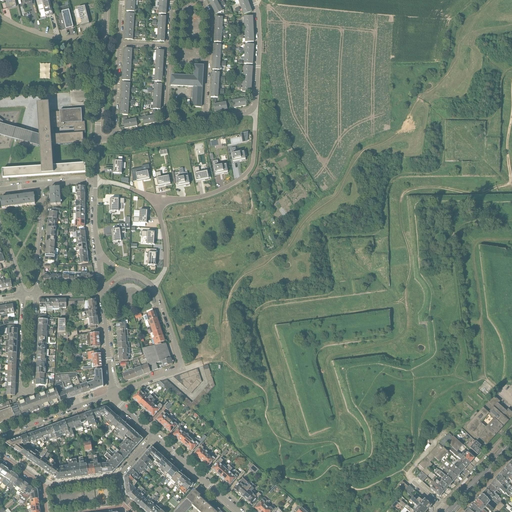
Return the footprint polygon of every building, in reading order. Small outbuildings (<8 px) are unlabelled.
[(14,0),(7,0),(9,8),(16,6),(14,0)] [(48,0),(41,0),(45,17),(53,15),(48,0)] [(213,9),(220,6),(221,5),(220,3),(218,0),(217,0),(210,4),(213,9)] [(241,9),(249,6),(247,0),(239,3),(241,9)] [(85,6),(77,8),(82,26),(89,24),(85,6)] [(216,15),(222,11),(220,6),(213,9),(216,15)] [(243,15),(251,12),(249,6),(241,9),(243,15)] [(68,10),(61,12),(66,30),(73,28),(68,10)] [(194,88),(192,107),(201,108),(203,67),(195,66),(194,77),(172,76),(171,86),(194,88)] [(34,82),(49,82),(50,72),(35,72),(34,82)] [(234,108),(240,107),(239,101),(233,102),(233,100),(229,101),(229,104),(233,103),(234,108)] [(221,111),(227,110),(226,105),(229,104),(229,101),(225,102),(225,103),(219,104),(221,111)] [(40,147),(53,146),(84,144),(83,134),(85,134),(85,122),(82,122),(81,109),(59,111),(59,112),(51,112),(51,113),(49,114),(49,104),(37,105),(39,135),(1,125),(3,122),(0,119),(0,135),(15,139),(14,141),(16,142),(17,140),(19,141),(20,148),(40,147)] [(144,125),(150,124),(149,118),(146,118),(145,116),(139,118),(140,121),(143,120),(144,125)] [(131,128),(137,127),(136,121),(140,121),(139,118),(135,118),(135,120),(130,121),(131,128)] [(3,179),(71,174),(86,173),(85,164),(54,166),(53,146),(40,147),(41,167),(2,170),(3,179)] [(239,162),(246,161),(245,157),(247,156),(246,152),(237,153),(235,148),(230,149),(233,163),(234,163),(239,162)] [(114,173),(122,174),(122,168),(122,161),(119,161),(114,160),(114,165),(114,168),(114,173)] [(228,173),(226,164),(214,167),(215,176),(228,173)] [(146,170),(134,173),(135,182),(148,179),(146,170)] [(209,180),(207,171),(195,174),(196,182),(209,180)] [(169,185),(168,176),(155,178),(157,187),(169,185)] [(190,185),(188,176),(175,179),(177,188),(190,185)] [(50,199),(51,205),(55,205),(55,206),(57,205),(61,205),(59,188),(55,188),(54,188),(49,188),(50,195),(49,195),(50,199)] [(18,206),(35,204),(34,198),(35,198),(35,197),(34,197),(34,194),(27,195),(27,194),(25,195),(24,195),(24,196),(17,196),(10,197),(9,197),(7,197),(7,198),(0,198),(1,201),(0,201),(0,202),(1,202),(1,208),(18,206)] [(119,211),(119,198),(110,198),(110,211),(119,211)] [(49,218),(57,219),(60,219),(60,216),(57,216),(58,213),(60,213),(60,209),(53,208),(53,212),(50,212),(49,218)] [(139,210),(139,223),(148,224),(148,211),(139,210)] [(121,241),(120,229),(111,230),(112,242),(121,241)] [(155,233),(147,232),(141,232),(141,237),(147,237),(146,245),(154,245),(155,233)] [(156,267),(157,254),(148,253),(147,266),(156,267)] [(48,264),(54,264),(54,262),(55,256),(46,255),(45,261),(48,261),(48,264)] [(4,280),(6,289),(12,288),(11,279),(4,280)] [(85,312),(96,311),(95,300),(89,301),(84,301),(84,299),(68,300),(69,308),(72,308),(72,305),(84,305),(85,310),(85,312)] [(14,314),(14,312),(13,308),(15,308),(15,306),(13,306),(13,305),(6,306),(7,315),(14,314)] [(86,320),(97,318),(96,311),(85,312),(81,313),(79,313),(79,320),(82,320),(86,320)] [(148,321),(157,318),(155,312),(143,316),(145,322),(148,321)] [(96,326),(98,325),(97,318),(86,320),(87,327),(90,326),(90,329),(96,329),(96,326)] [(149,327),(159,324),(157,318),(148,321),(149,327)] [(58,333),(66,332),(66,320),(58,320),(58,333)] [(117,331),(127,330),(126,324),(128,324),(128,321),(122,321),(122,324),(116,325),(117,331)] [(151,333),(161,330),(159,324),(149,327),(151,333)] [(6,335),(7,335),(17,335),(18,329),(15,329),(15,326),(9,326),(9,329),(7,328),(6,335)] [(152,339),(163,336),(161,330),(151,333),(152,333),(150,334),(152,339)] [(78,342),(100,340),(99,333),(78,335),(78,342)] [(163,336),(152,339),(154,346),(160,345),(160,343),(165,342),(163,336)] [(79,349),(100,347),(100,340),(78,342),(79,349)] [(163,368),(173,364),(166,344),(160,345),(154,346),(153,347),(149,347),(142,349),(145,356),(146,360),(145,360),(146,364),(150,373),(158,370),(156,365),(161,363),(163,368)] [(90,362),(101,361),(101,354),(97,355),(97,352),(91,352),(88,353),(88,360),(90,360),(90,362)] [(94,368),(102,367),(101,361),(90,362),(91,364),(90,364),(91,371),(94,371),(94,368)] [(144,375),(150,373),(146,364),(143,365),(141,366),(141,367),(144,375)] [(137,377),(144,375),(141,367),(134,369),(134,370),(137,377)] [(131,380),(137,377),(134,370),(133,370),(132,368),(128,370),(128,373),(131,380)] [(102,370),(90,371),(88,380),(86,381),(90,392),(103,387),(103,382),(102,370)] [(125,382),(131,380),(128,373),(122,375),(125,382)] [(76,397),(83,395),(78,379),(76,374),(68,374),(68,375),(76,397)] [(201,384),(202,382),(199,374),(197,375),(194,376),(191,377),(189,378),(186,379),(184,380),(186,382),(189,384),(191,386),(193,384),(195,382),(197,380),(201,384)] [(61,403),(68,400),(60,375),(56,375),(55,385),(56,389),(61,403)] [(68,400),(76,397),(68,375),(60,375),(68,400)] [(86,381),(85,377),(78,379),(83,395),(90,392),(86,381)] [(11,399),(11,398),(11,396),(15,396),(15,390),(7,389),(7,396),(7,397),(4,398),(5,401),(11,399)] [(42,410),(61,403),(56,389),(37,396),(32,398),(27,400),(17,404),(18,406),(22,417),(31,413),(37,411),(42,410)] [(139,404),(147,395),(150,392),(147,389),(145,393),(142,390),(141,392),(140,392),(133,399),(139,404)] [(139,404),(144,409),(155,396),(152,394),(149,397),(147,395),(139,404)] [(148,413),(155,406),(153,404),(158,398),(155,396),(144,409),(148,413)] [(464,425),(472,432),(487,445),(511,416),(511,413),(508,410),(506,412),(497,404),(499,402),(494,397),(489,402),(482,409),(478,414),(476,412),(464,425)] [(168,404),(165,408),(168,411),(172,406),(171,405),(174,402),(172,400),(168,404)] [(4,403),(0,404),(0,424),(15,419),(11,409),(11,408),(9,401),(4,403)] [(196,407),(192,403),(190,401),(186,405),(190,409),(192,411),(196,407)] [(153,417),(160,410),(162,408),(162,407),(160,404),(160,405),(157,403),(155,406),(148,413),(153,417)] [(15,419),(22,417),(18,406),(11,409),(15,419)] [(103,424),(103,423),(112,413),(107,408),(105,408),(104,416),(103,420),(102,421),(103,424)] [(102,421),(101,417),(98,410),(91,413),(97,427),(99,426),(98,423),(99,423),(99,422),(102,421)] [(157,420),(161,424),(169,415),(167,413),(168,412),(166,411),(163,412),(164,413),(157,420)] [(93,428),(97,427),(91,413),(85,415),(89,427),(92,426),(93,428)] [(107,423),(109,425),(117,417),(112,413),(103,423),(105,425),(107,423)] [(166,428),(172,421),(170,419),(173,415),(171,414),(169,415),(161,424),(166,428)] [(90,429),(89,427),(85,415),(79,417),(83,428),(85,427),(86,428),(88,430),(90,429)] [(83,431),(83,428),(79,417),(72,420),(75,429),(76,432),(79,431),(79,432),(83,431)] [(111,434),(114,430),(122,422),(117,417),(109,425),(101,435),(101,436),(102,438),(103,442),(106,439),(104,437),(109,431),(111,434)] [(77,435),(76,432),(75,429),(72,420),(65,422),(69,434),(71,438),(71,439),(75,438),(74,436),(77,435)] [(170,433),(177,425),(180,422),(180,421),(178,420),(175,423),(172,421),(166,428),(170,433)] [(65,436),(69,434),(65,422),(59,424),(63,437),(65,436)] [(115,439),(119,435),(127,426),(122,422),(114,430),(116,432),(113,437),(115,439)] [(63,438),(63,437),(59,424),(52,427),(57,441),(59,440),(61,439),(63,438)] [(178,439),(185,432),(185,431),(183,429),(185,426),(183,425),(180,428),(180,427),(175,432),(176,433),(173,435),(178,439)] [(123,439),(125,438),(131,430),(127,426),(119,435),(120,437),(123,439)] [(53,442),(57,441),(52,427),(45,429),(50,441),(50,442),(52,441),(53,442)] [(44,443),(50,441),(45,429),(39,431),(44,443)] [(126,439),(129,442),(136,434),(131,430),(125,438),(126,439)] [(187,448),(194,439),(192,437),(194,434),(197,431),(195,430),(192,433),(182,443),(187,448)] [(37,445),(44,443),(39,431),(33,434),(36,443),(37,445)] [(178,439),(182,443),(192,433),(190,431),(188,433),(188,434),(187,434),(185,432),(178,439)] [(33,444),(36,443),(33,434),(27,436),(30,444),(33,443),(33,444)] [(129,442),(136,448),(143,440),(136,434),(129,442)] [(192,452),(198,444),(199,443),(199,444),(201,441),(203,442),(208,436),(206,434),(205,435),(201,439),(200,439),(199,439),(197,441),(194,439),(187,448),(192,452)] [(27,445),(30,444),(27,436),(21,438),(23,444),(24,447),(27,446),(27,445)] [(448,443),(447,444),(452,448),(457,452),(462,446),(453,437),(451,440),(448,443)] [(21,455),(24,450),(20,448),(20,446),(23,444),(21,438),(5,444),(21,455)] [(132,452),(136,448),(129,442),(126,439),(123,443),(132,452)] [(470,442),(467,446),(477,455),(480,452),(480,451),(482,449),(480,448),(480,447),(473,440),(471,443),(470,442)] [(95,476),(94,465),(93,456),(92,452),(91,442),(84,443),(85,453),(90,452),(91,455),(91,456),(91,460),(89,460),(89,463),(87,464),(87,466),(88,476),(95,476)] [(129,456),(132,452),(123,443),(119,447),(122,450),(129,456)] [(129,456),(122,450),(120,452),(113,446),(113,447),(110,444),(108,446),(113,450),(124,460),(129,456)] [(195,454),(199,458),(207,450),(204,448),(206,446),(204,445),(203,445),(201,446),(202,447),(195,454)] [(199,458),(204,462),(211,454),(209,452),(211,449),(209,447),(207,450),(199,458)] [(21,455),(26,459),(31,451),(29,449),(28,450),(25,448),(24,450),(21,455)] [(160,464),(164,459),(155,451),(152,448),(144,456),(155,465),(157,467),(160,464)] [(451,455),(443,448),(434,458),(443,466),(449,471),(457,478),(461,473),(449,462),(446,460),(451,455)] [(470,463),(460,455),(457,452),(452,448),(450,451),(459,459),(457,461),(465,468),(470,463)] [(26,459),(32,463),(40,451),(37,449),(35,452),(32,450),(31,451),(26,459)] [(32,463),(38,466),(48,451),(49,450),(48,449),(47,451),(45,450),(43,453),(40,451),(32,463)] [(120,465),(124,460),(113,450),(111,452),(109,450),(106,453),(107,454),(120,465)] [(460,455),(470,463),(474,459),(464,450),(460,455)] [(43,471),(49,462),(47,460),(50,455),(49,454),(50,453),(48,451),(38,466),(43,471)] [(113,473),(120,465),(107,454),(104,457),(108,461),(106,463),(108,464),(113,473)] [(208,466),(215,459),(216,461),(219,457),(217,456),(218,455),(216,454),(214,456),(211,454),(204,462),(208,466)] [(95,476),(102,475),(101,463),(100,462),(98,462),(97,455),(93,456),(94,465),(95,476)] [(153,467),(155,465),(144,456),(140,460),(147,467),(149,469),(152,466),(153,467)] [(81,477),(88,476),(87,466),(87,464),(84,464),(83,457),(79,458),(80,465),(81,477)] [(212,469),(216,474),(224,464),(222,462),(225,459),(222,457),(218,462),(212,469)] [(157,476),(159,474),(169,463),(164,459),(160,464),(157,467),(155,469),(158,472),(155,474),(157,476)] [(49,474),(54,467),(52,465),(54,462),(51,460),(49,462),(43,471),(49,474)] [(68,479),(75,478),(72,460),(68,461),(69,464),(68,464),(69,466),(66,467),(68,479)] [(75,478),(81,477),(80,465),(77,465),(77,463),(76,460),(72,460),(75,478)] [(146,470),(145,469),(147,467),(140,460),(138,463),(136,466),(146,474),(147,473),(145,472),(146,470)] [(465,468),(457,461),(456,460),(454,462),(453,461),(452,463),(450,461),(449,462),(461,473),(465,468)] [(102,475),(113,473),(108,464),(104,465),(104,462),(101,463),(102,475)] [(171,466),(169,463),(159,474),(162,477),(162,476),(165,477),(173,468),(173,467),(171,465),(171,466)] [(216,474),(221,478),(230,467),(228,465),(227,467),(224,464),(216,474)] [(225,482),(233,473),(231,471),(234,468),(231,465),(230,467),(221,478),(225,482)] [(255,474),(259,470),(252,465),(248,469),(252,472),(255,474)] [(144,476),(146,474),(136,466),(132,470),(139,476),(141,474),(142,475),(144,476)] [(452,483),(457,478),(449,471),(443,466),(441,469),(447,474),(445,476),(452,483)] [(49,474),(54,478),(59,471),(54,467),(49,474)] [(58,481),(68,479),(66,467),(60,468),(60,469),(59,471),(54,478),(58,481)] [(5,468),(0,475),(0,477),(2,479),(0,480),(0,481),(2,483),(10,471),(5,468)] [(173,468),(165,477),(160,483),(163,485),(167,480),(169,482),(178,472),(173,468)] [(452,483),(445,476),(437,469),(434,472),(441,478),(439,480),(448,488),(452,483)] [(127,475),(134,481),(137,483),(141,478),(139,476),(132,470),(127,475)] [(511,477),(504,470),(499,476),(508,484),(511,482),(511,477)] [(7,486),(10,482),(15,475),(10,471),(2,483),(5,485),(5,484),(7,486)] [(174,486),(175,485),(183,477),(178,472),(169,482),(167,485),(168,487),(171,484),(174,486)] [(230,486),(236,479),(237,478),(239,480),(242,476),(240,475),(240,474),(238,472),(236,475),(234,472),(233,473),(225,482),(230,486)] [(426,477),(421,472),(417,477),(422,482),(426,477)] [(15,475),(10,482),(15,485),(19,479),(20,478),(15,475)] [(124,478),(125,482),(125,486),(126,491),(126,495),(129,498),(136,490),(134,488),(136,485),(137,484),(137,483),(134,481),(127,475),(124,478)] [(511,487),(508,484),(499,476),(495,481),(510,495),(511,496),(511,487)] [(179,491),(188,481),(183,477),(175,485),(178,487),(177,489),(179,491)] [(238,493),(246,484),(244,483),(246,480),(246,479),(245,477),(242,480),(234,489),(238,493)] [(15,485),(14,486),(16,488),(15,489),(18,491),(24,482),(24,481),(22,480),(19,479),(15,485)] [(444,492),(448,488),(439,480),(437,482),(435,480),(432,482),(444,492)] [(179,491),(184,495),(193,485),(188,481),(179,491)] [(509,496),(510,495),(495,481),(490,486),(497,491),(500,494),(502,492),(504,493),(505,492),(506,494),(509,496)] [(19,494),(22,496),(29,486),(27,484),(27,483),(25,482),(25,483),(24,482),(18,491),(20,493),(19,494)] [(408,487),(402,482),(395,490),(401,495),(404,491),(408,487)] [(439,497),(444,492),(432,482),(430,485),(432,487),(430,489),(439,497)] [(238,493),(243,497),(253,486),(251,483),(248,486),(246,484),(238,493)] [(268,491),(271,494),(277,487),(274,484),(268,491)] [(247,502),(255,493),(253,491),(256,487),(254,485),(253,486),(243,497),(247,502)] [(29,496),(30,495),(34,489),(33,489),(33,488),(32,487),(31,487),(29,486),(22,496),(27,500),(29,496)] [(129,498),(134,502),(145,490),(140,486),(136,490),(129,498)] [(413,490),(411,488),(409,486),(408,487),(404,491),(407,493),(409,495),(413,490)] [(486,490),(504,507),(505,505),(504,504),(503,503),(501,501),(502,500),(495,494),(497,491),(490,486),(486,490)] [(220,511),(218,509),(217,510),(201,496),(203,494),(197,488),(175,511),(186,511),(192,506),(198,511),(220,511)] [(134,502),(139,506),(146,498),(143,496),(147,492),(145,490),(134,502)] [(500,511),(504,507),(486,490),(482,495),(490,502),(492,500),(498,505),(496,508),(500,511)] [(252,506),(258,499),(263,493),(261,491),(261,492),(260,491),(257,494),(255,493),(247,502),(252,506)] [(32,500),(39,499),(38,495),(30,496),(31,500),(30,500),(27,501),(28,507),(30,507),(31,507),(31,503),(32,503),(32,500)] [(139,506),(144,510),(155,498),(153,495),(149,500),(146,498),(139,506)] [(145,511),(150,511),(156,506),(154,504),(155,502),(156,502),(159,499),(158,498),(160,497),(158,495),(155,498),(144,510),(145,511)] [(477,500),(489,511),(491,511),(493,510),(489,507),(492,504),(490,502),(482,495),(477,500)] [(427,511),(431,506),(422,498),(420,500),(417,497),(414,500),(427,511)] [(175,508),(179,504),(176,501),(172,498),(169,502),(175,508)] [(425,511),(427,511),(414,500),(413,498),(410,501),(416,506),(414,508),(418,511),(425,511)] [(258,511),(261,511),(268,504),(265,502),(267,500),(265,499),(264,499),(262,500),(263,501),(255,509),(258,511)] [(488,511),(489,511),(477,500),(473,505),(480,511),(488,511)] [(418,511),(414,508),(412,510),(407,506),(406,506),(402,503),(401,505),(404,508),(407,511),(408,511),(418,511)]
